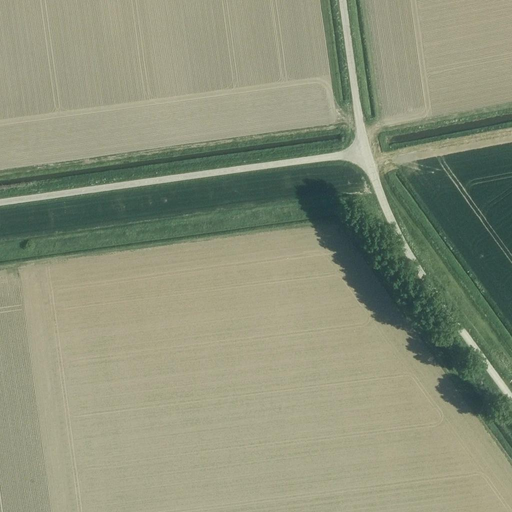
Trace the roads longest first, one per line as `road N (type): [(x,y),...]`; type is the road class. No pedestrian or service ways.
road 1 (unclassified): [(0,201),(364,151)]
road 2 (unclassified): [(511,401),(416,269),(364,151)]
road 3 (unclassified): [(364,151),(342,0)]
